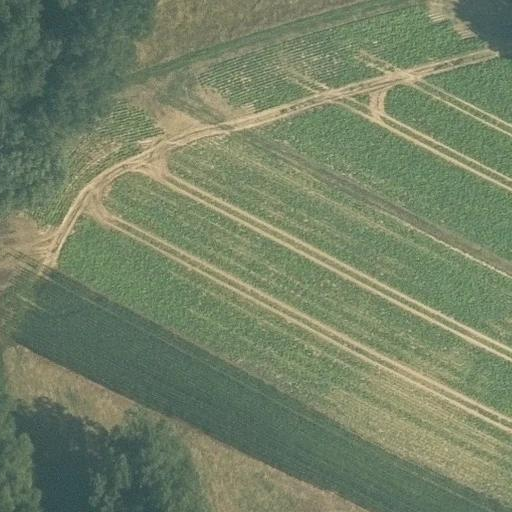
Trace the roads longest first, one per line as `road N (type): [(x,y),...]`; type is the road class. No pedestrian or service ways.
road 1 (track): [(135,77),(511,271)]
road 2 (track): [(135,77),(417,0)]
road 3 (track): [(194,511),(155,469),(88,511)]
